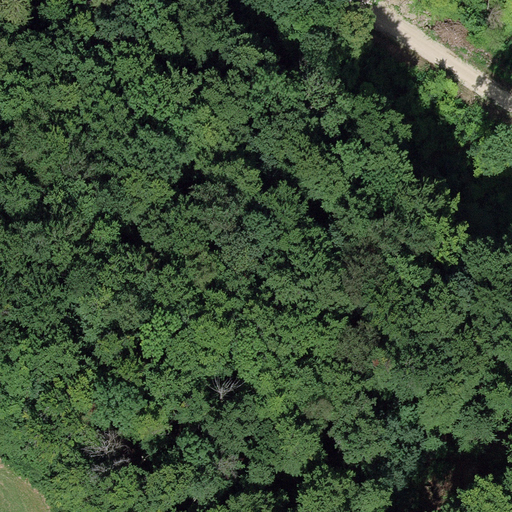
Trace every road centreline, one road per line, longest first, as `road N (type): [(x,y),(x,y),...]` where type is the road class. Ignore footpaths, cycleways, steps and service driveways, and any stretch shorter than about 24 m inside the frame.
road 1 (track): [(147,0),(309,91),(511,317)]
road 2 (track): [(495,511),(481,404),(418,242),(411,199)]
road 3 (track): [(349,0),(511,110)]
